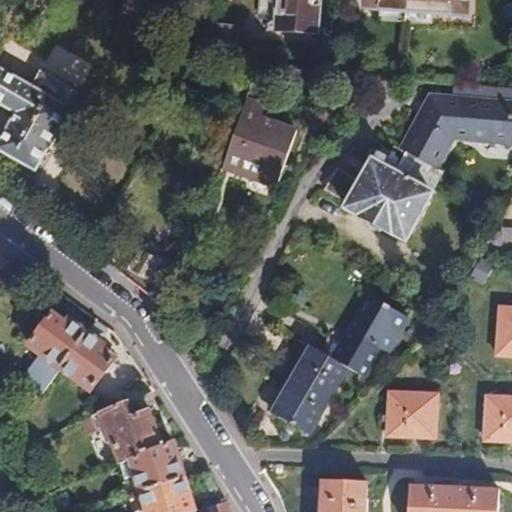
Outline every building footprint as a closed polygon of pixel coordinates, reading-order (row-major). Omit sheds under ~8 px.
[(316,0),(255,0),(254,25),(264,26),(264,31),(314,33),(316,0)] [(414,22),(414,0),(362,0),(362,7),(377,8),(404,9),(404,22),(414,22)] [(482,0),(414,0),(414,22),(430,23),(432,12),(481,14),(482,0)] [(377,21),(404,22),(404,9),(377,8),(377,21)] [(214,39),(237,51),(237,31),(214,30),(214,39)] [(0,150),(37,170),(71,110),(69,108),(77,92),(40,71),(30,87),(0,70),(0,103),(16,112),(0,140),(0,150)] [(344,204),(342,209),(400,241),(426,192),(424,191),(434,173),(429,170),(447,136),(511,142),(511,140),(511,105),(511,98),(511,88),(452,83),(451,97),(442,96),(442,106),(425,104),(397,154),(390,150),(384,160),(364,148),(359,157),(368,162),(358,181),(332,166),(319,190),(344,204)] [(296,164),(309,117),(255,103),(242,150),(296,164)] [(511,231),(494,230),(479,257),(511,259),(511,231)] [(152,279),(162,261),(144,251),(135,268),(152,279)] [(35,271),(16,258),(0,269),(0,282),(2,285),(18,283),(35,271)] [(328,361),(305,349),(270,417),(305,436),(340,369),(359,379),(374,350),(382,354),(401,316),(363,295),(328,361)] [(511,357),(511,310),(497,310),(494,356),(511,357)] [(63,369),(88,334),(69,320),(66,324),(55,316),(32,348),(43,355),(26,379),(46,394),(63,369)] [(109,349),(88,334),(63,369),(93,392),(115,361),(106,354),(109,349)] [(270,417),(305,349),(299,345),(262,413),(270,417)] [(435,437),(438,395),(389,394),(387,435),(435,437)] [(511,440),(511,398),(489,397),(487,439),(511,440)] [(123,464),(132,460),(163,448),(149,411),(134,417),(128,401),(83,420),(89,436),(109,428),(123,464)] [(132,460),(144,495),(186,480),(174,444),(163,448),(132,460)] [(197,511),(186,480),(144,495),(149,511),(197,511)] [(323,511),(365,511),(366,484),(325,482),(323,511)] [(497,511),(499,490),(412,486),(411,511),(497,511)]
